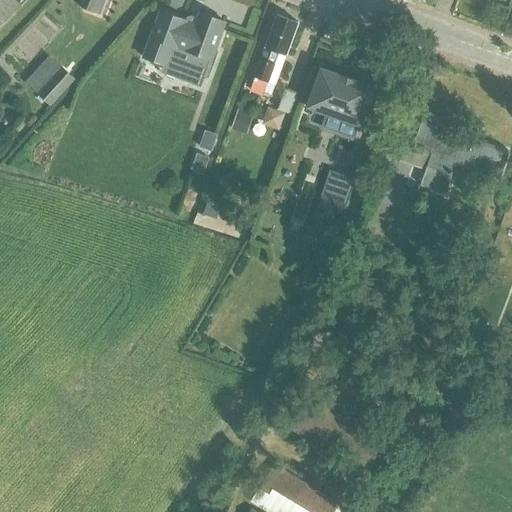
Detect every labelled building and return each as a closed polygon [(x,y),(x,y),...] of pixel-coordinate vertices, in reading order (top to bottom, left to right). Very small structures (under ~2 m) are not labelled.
[(16,0),(0,0),(0,27),(22,5),(16,0)] [(102,16),(108,0),(84,0),(82,8),(102,16)] [(163,65),(161,72),(201,87),(205,76),(209,77),(218,52),(214,51),(225,22),(200,13),(196,25),(186,22),(186,21),(161,11),(143,58),(163,65)] [(264,93),(271,95),(298,23),(277,16),(249,91),(263,96),(264,93)] [(49,56),(27,81),(33,86),(31,89),(51,106),(76,79),(49,56)] [(308,109),(311,110),(312,112),(321,115),(324,113),(345,121),(347,123),(355,126),(358,125),(361,126),(374,89),(322,70),(308,109)] [(292,115),(300,93),(285,88),(277,109),(292,115)] [(239,108),(231,129),(247,135),(254,113),(239,108)] [(413,146),(406,143),(400,159),(426,168),(420,186),(445,195),(456,165),(499,180),(509,152),(507,151),(506,153),(453,134),(456,126),(424,115),(413,146)] [(212,152),(218,135),(205,130),(199,147),(212,152)] [(204,174),(210,158),(197,153),(191,170),(204,174)] [(330,170),(320,197),(346,206),(355,179),(330,170)] [(338,228),(346,206),(320,197),(312,220),(313,220),(308,235),(331,243),(337,228),(338,228)] [(207,202),(203,212),(216,218),(221,208),(207,202)] [(370,332),(392,342),(400,325),(378,315),(370,332)] [(339,356),(361,365),(367,352),(345,343),(339,356)] [(290,430),(366,476),(389,438),(312,392),(290,430)] [(333,511),(338,504),(339,503),(275,463),(251,501),(268,511),(333,511)]
